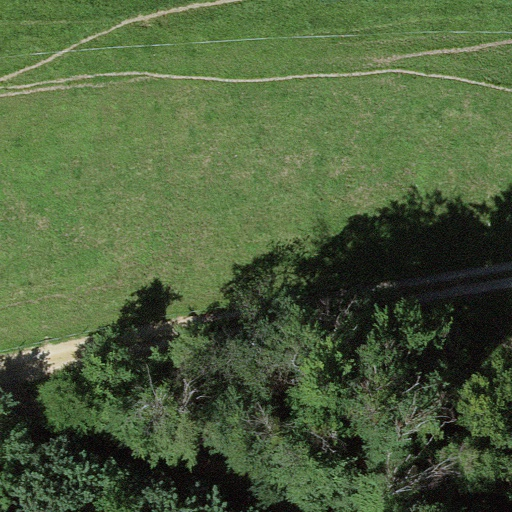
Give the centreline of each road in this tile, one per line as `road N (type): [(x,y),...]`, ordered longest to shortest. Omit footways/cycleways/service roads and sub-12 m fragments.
road 1 (track): [(511,279),(0,378)]
road 2 (track): [(288,511),(123,431),(0,386)]
